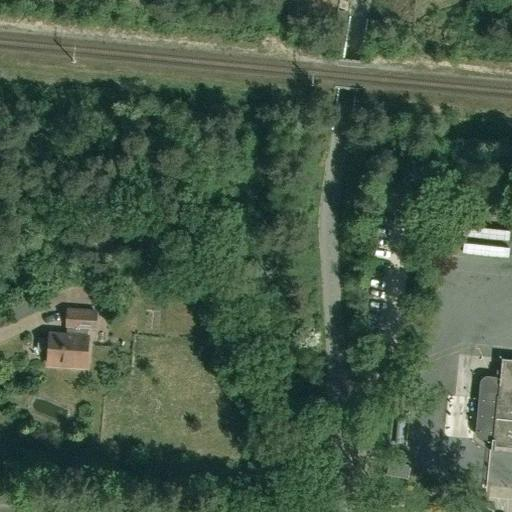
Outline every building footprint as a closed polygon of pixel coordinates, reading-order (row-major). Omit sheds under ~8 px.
[(493,210),(496,185),(476,182),(472,207),(493,210)] [(493,238),(511,240),(511,229),(494,226),(493,238)] [(511,249),(493,248),(493,264),(511,264),(511,249)] [(96,328),(97,312),(66,310),(65,327),(66,327),(66,333),(49,332),(47,366),(86,368),(88,335),(86,334),(87,328),(96,328)] [(511,359),(501,358),(499,378),(485,377),(481,381),(475,433),(480,437),(493,439),(492,446),(511,447),(511,359)]
